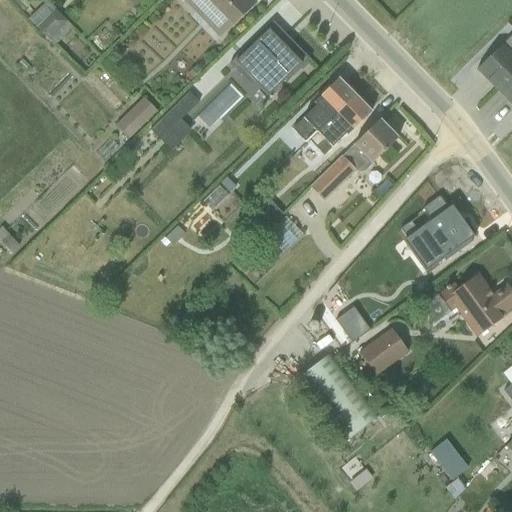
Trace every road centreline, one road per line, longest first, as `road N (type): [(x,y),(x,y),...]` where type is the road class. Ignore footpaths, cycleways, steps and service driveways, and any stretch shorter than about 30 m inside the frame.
road 1 (unclassified): [(246,367),(459,132)]
road 2 (residential): [(459,132),(333,0)]
